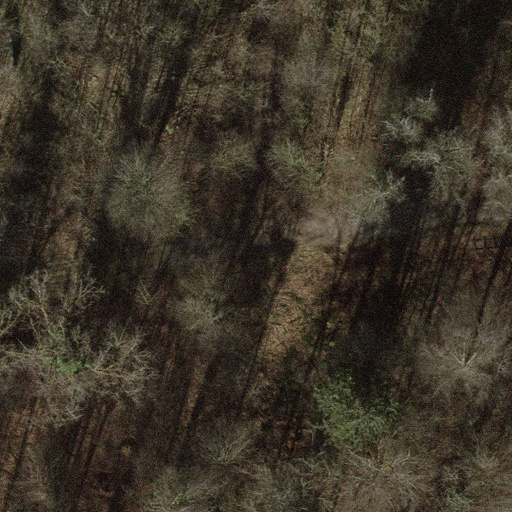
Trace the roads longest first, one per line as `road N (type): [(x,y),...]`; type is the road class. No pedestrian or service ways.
road 1 (track): [(0,283),(271,234),(511,205)]
road 2 (track): [(284,0),(262,98),(271,234)]
